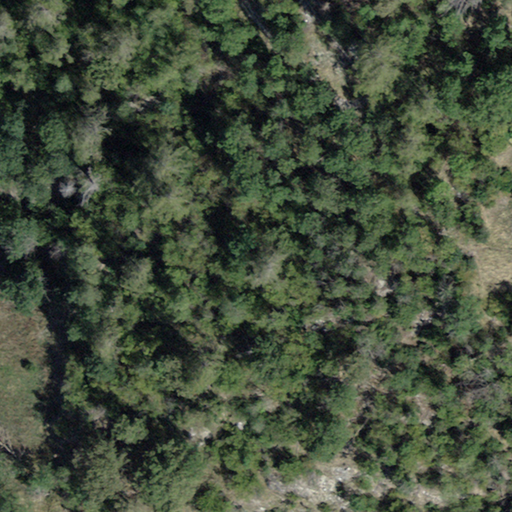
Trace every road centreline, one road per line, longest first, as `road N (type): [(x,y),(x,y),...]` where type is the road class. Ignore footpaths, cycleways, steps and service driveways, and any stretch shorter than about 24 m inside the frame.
road 1 (track): [(362,115),(411,219),(511,249)]
road 2 (track): [(242,0),(337,104),(362,115)]
